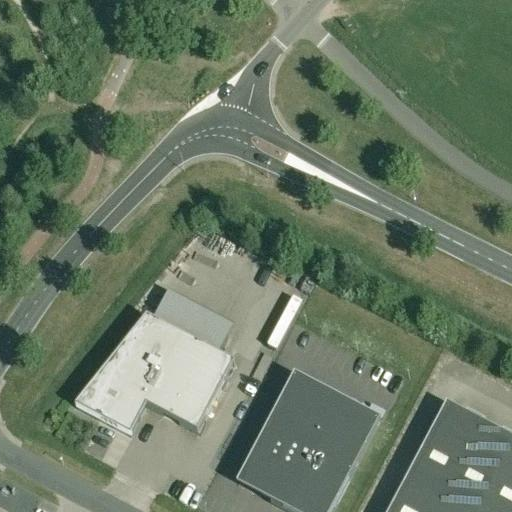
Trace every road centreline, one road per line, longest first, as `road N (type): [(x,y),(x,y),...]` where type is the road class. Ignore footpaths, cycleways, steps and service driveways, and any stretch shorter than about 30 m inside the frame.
road 1 (unclassified): [(511,271),(214,122)]
road 2 (unclassified): [(0,355),(68,257),(200,116)]
road 3 (unclassified): [(511,194),(452,154),(300,21)]
road 4 (unclassified): [(0,449),(118,511)]
road 5 (unclassified): [(214,122),(300,21)]
